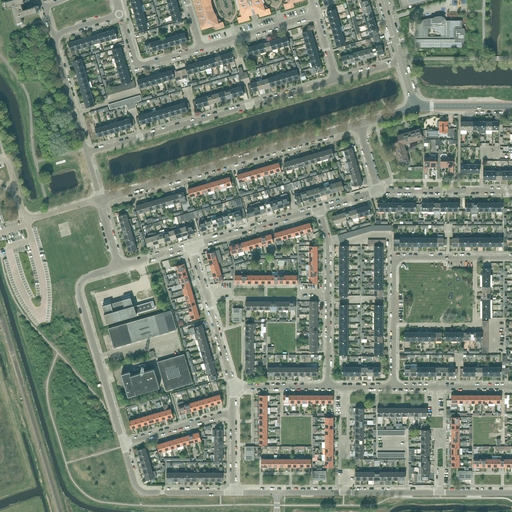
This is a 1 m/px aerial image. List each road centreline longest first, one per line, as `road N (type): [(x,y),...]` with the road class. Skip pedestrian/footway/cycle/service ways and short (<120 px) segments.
road 1 (residential): [(99,199),(361,124)]
road 2 (residential): [(87,153),(335,79)]
road 3 (residential): [(392,387),(394,256),(511,256)]
road 4 (unclassified): [(123,442),(80,295),(87,277),(118,268)]
road 5 (residential): [(232,492),(143,492),(123,442)]
road 6 (track): [(0,379),(29,474),(0,495)]
road 7 (residential): [(511,191),(378,191)]
road 8 (residential): [(317,208),(192,246)]
road 9 (residential): [(200,48),(316,14)]
